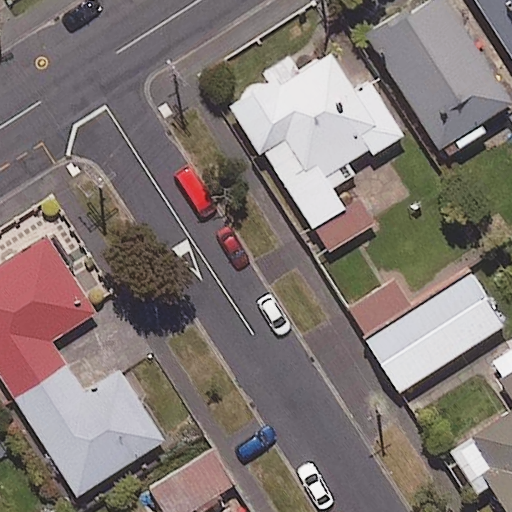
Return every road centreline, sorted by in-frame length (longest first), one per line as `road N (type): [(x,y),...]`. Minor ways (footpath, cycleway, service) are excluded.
road 1 (residential): [(365,511),(85,72)]
road 2 (tertiary): [(199,0),(85,72)]
